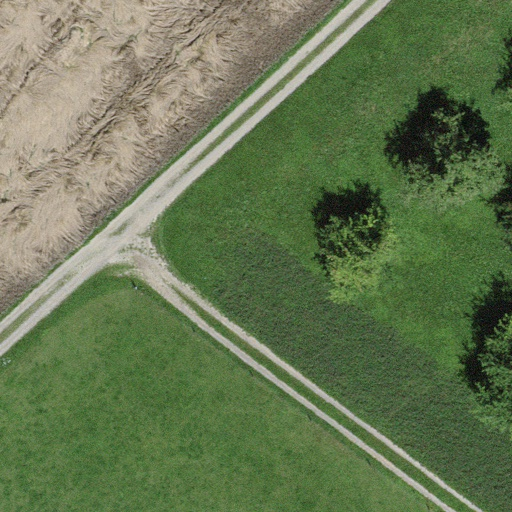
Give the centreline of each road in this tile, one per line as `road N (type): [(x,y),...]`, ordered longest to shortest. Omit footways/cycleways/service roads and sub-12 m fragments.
road 1 (track): [(0,350),(376,0)]
road 2 (track): [(452,511),(337,416),(108,253)]
